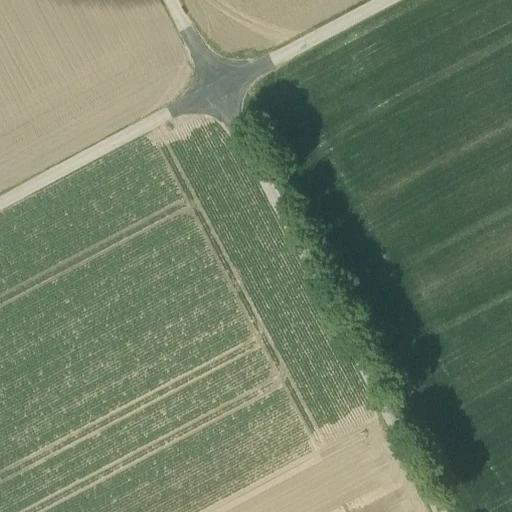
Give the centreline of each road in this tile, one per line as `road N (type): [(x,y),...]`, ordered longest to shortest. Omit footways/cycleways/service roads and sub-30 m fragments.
road 1 (track): [(439,511),(216,89)]
road 2 (track): [(0,203),(387,0)]
